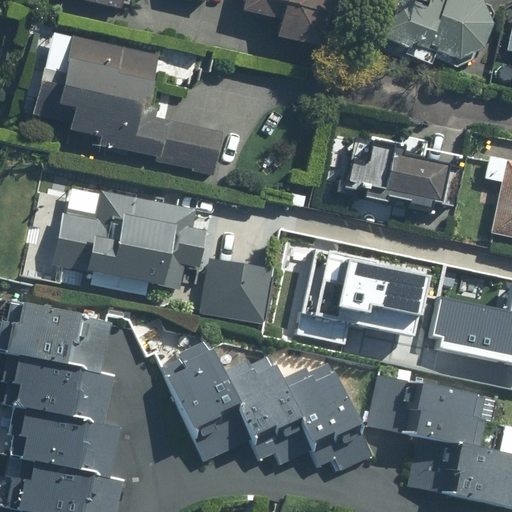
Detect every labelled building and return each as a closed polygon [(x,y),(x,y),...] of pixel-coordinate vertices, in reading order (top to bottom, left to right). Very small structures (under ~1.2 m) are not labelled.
[(72,0),(119,10),(120,0),(186,0),(205,4),(205,0),(72,0)] [(321,50),(332,0),(239,0),(237,13),(274,21),(270,39),(321,50)] [(477,2),(473,0),(425,0),(421,11),(395,0),(386,21),(382,19),(373,39),(404,52),(407,47),(421,53),(422,49),(454,62),(478,51),(488,26),(477,2)] [(154,57),(48,32),(28,115),(51,121),(54,108),(68,111),(63,132),(96,139),(94,146),(212,173),(221,135),(152,119),(154,111),(142,108),(154,57)] [(348,149),(340,185),(433,205),(441,169),(348,149)] [(511,162),(502,160),(487,235),(511,239),(511,162)] [(60,214),(48,266),(174,295),(180,268),(194,271),(202,234),(186,231),(190,213),(99,192),(92,221),(60,214)] [(313,251),(296,332),(346,343),(351,322),(418,336),(431,275),(313,251)] [(269,269),(207,259),(198,315),(260,325),(269,269)] [(439,331),(435,349),(511,364),(511,278),(453,266),(449,285),(441,283),(431,329),(439,331)] [(0,344),(0,355),(17,359),(98,376),(109,323),(9,301),(0,344)] [(202,463),(245,443),(216,373),(204,348),(158,369),(202,463)] [(260,474),(305,453),(276,380),(263,351),(216,373),(245,443),(260,474)] [(17,359),(8,403),(102,422),(111,378),(98,376),(17,359)] [(321,359),(276,380),(305,453),(319,481),(368,458),(321,359)] [(365,428),(413,437),(477,450),(487,399),(375,376),(365,428)] [(121,427),(102,422),(8,403),(0,443),(0,455),(13,458),(109,479),(121,427)] [(511,457),(477,450),(413,437),(403,487),(511,509),(511,457)] [(3,510),(12,511),(115,511),(121,480),(109,479),(13,458),(3,510)]
